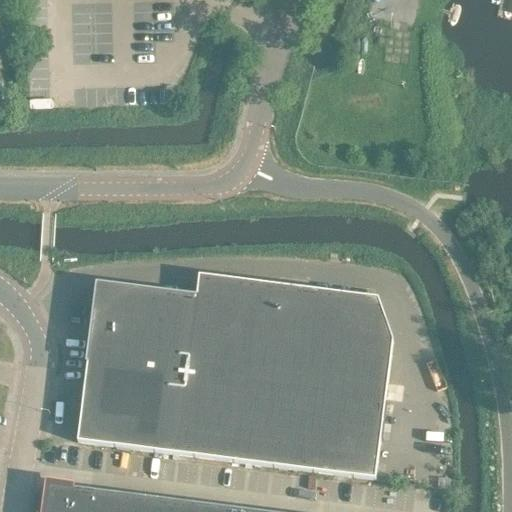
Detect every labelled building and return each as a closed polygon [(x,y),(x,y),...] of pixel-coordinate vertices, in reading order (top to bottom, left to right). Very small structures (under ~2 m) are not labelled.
[(77,443),(375,481),(393,342),(378,300),(199,277),(196,297),(110,286),(110,284),(99,282),(96,310),(92,310),(86,364),(88,364),(77,443)] [(70,511),(74,488),(73,487),(73,489),(49,486),(46,511),(70,511)] [(70,511),(94,511),(98,491),(97,491),(97,492),(74,489),(74,488),(70,511)] [(94,511),(118,511),(121,494),(121,495),(98,492),(98,491),(94,511)] [(118,511),(143,511),(145,497),(144,498),(122,495),(122,494),(121,494),(118,511)] [(143,511),(167,511),(169,500),(168,500),(168,501),(146,498),(146,497),(145,497),(143,511)] [(167,511),(191,511),(193,503),(192,503),(192,504),(170,501),(170,500),(169,500),(167,511)] [(191,511),(215,511),(217,506),(216,506),(216,507),(193,504),(193,503),(191,511)]
